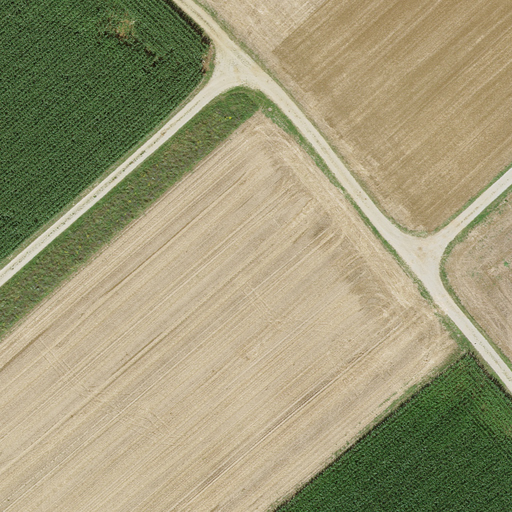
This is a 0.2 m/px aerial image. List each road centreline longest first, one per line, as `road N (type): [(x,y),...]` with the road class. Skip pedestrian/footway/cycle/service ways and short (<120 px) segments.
road 1 (track): [(174,0),(299,123),(511,389)]
road 2 (track): [(0,270),(236,63)]
road 3 (track): [(410,264),(511,171)]
